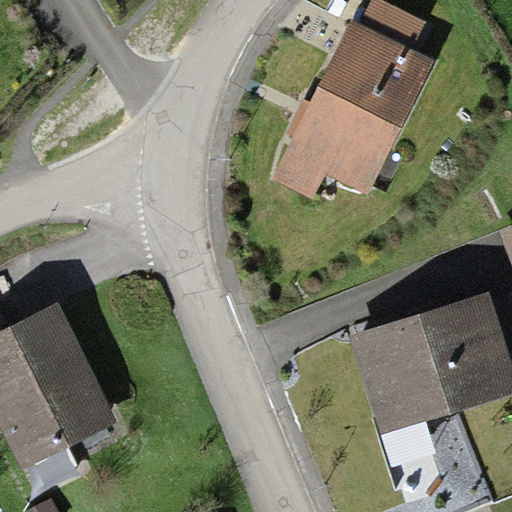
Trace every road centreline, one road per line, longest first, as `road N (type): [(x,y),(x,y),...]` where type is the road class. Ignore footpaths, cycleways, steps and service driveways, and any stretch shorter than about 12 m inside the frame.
road 1 (residential): [(183,174),(198,287),(289,511)]
road 2 (residential): [(0,225),(44,201),(108,183),(183,174)]
road 3 (residential): [(259,0),(205,90),(183,174)]
